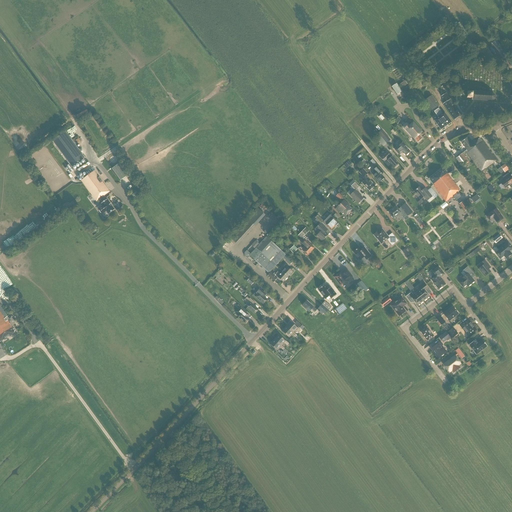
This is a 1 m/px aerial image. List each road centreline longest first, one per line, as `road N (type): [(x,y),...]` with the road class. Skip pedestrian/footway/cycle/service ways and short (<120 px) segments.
road 1 (tertiary): [(92,511),(415,163),(460,129),(494,126)]
road 2 (residential): [(445,382),(406,324),(450,292),(469,303)]
